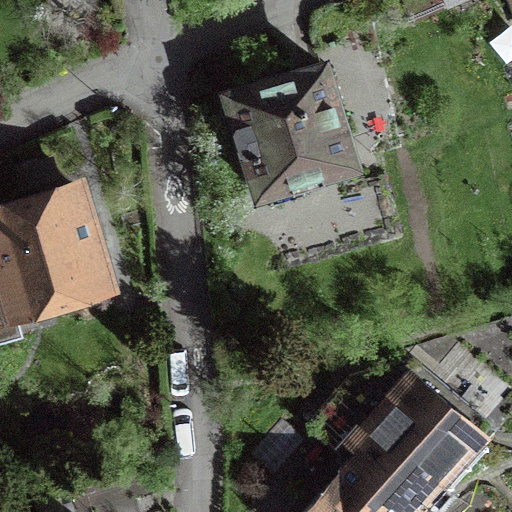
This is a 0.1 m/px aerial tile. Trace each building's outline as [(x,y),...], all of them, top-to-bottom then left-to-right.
[(405,0),(414,20),(458,0),(405,0)] [(267,187),(272,203),(304,193),(300,177),(352,161),(322,64),(231,93),(240,122),(236,123),(234,129),(241,150),(245,152),(249,151),(261,189),(267,187)] [(78,186),(0,208),(0,314),(13,310),(12,306),(105,278),(78,186)] [(399,511),(417,491),(424,498),(491,420),(511,415),(511,316),(396,350),(399,360),(348,374),(307,423),(338,450),(348,438),(360,447),(303,511),(399,511)] [(281,418),(250,451),(269,468),(300,436),(281,418)]
